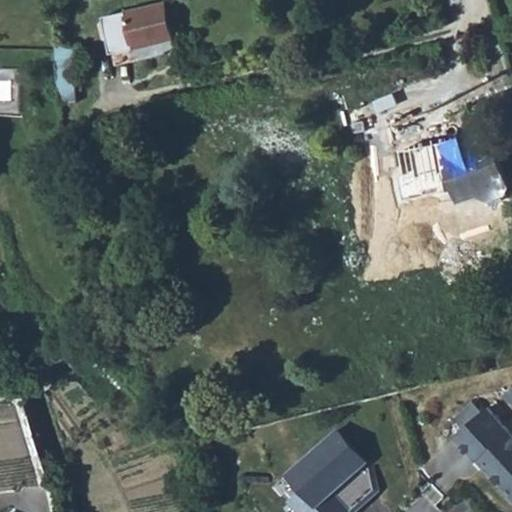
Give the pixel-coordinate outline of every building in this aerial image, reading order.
[(176,39),(167,3),(128,11),(135,48),(176,39)] [(80,102),(77,63),(85,62),(83,43),(58,45),(58,49),(60,74),(60,81),(61,95),(62,103),(80,102)] [(510,187),(492,135),(473,141),(475,147),(448,156),(457,183),(464,181),(470,198),(483,194),(484,196),(489,199),(507,193),(510,187)] [(69,211),(80,209),(70,168),(64,145),(53,146),(32,147),(33,171),(57,169),(69,211)] [(457,183),(463,200),(470,198),(464,181),(457,183)] [(475,400),(456,416),(466,428),(484,411),(475,400)] [(511,432),(489,407),(484,411),(466,428),(455,437),(477,461),(479,459),(511,495),(511,432)] [(308,511),(350,511),(353,510),(335,491),(369,461),(339,429),(291,472),(306,488),(296,498),(308,511)] [(376,488),(369,461),(335,491),(353,510),(376,488)]
